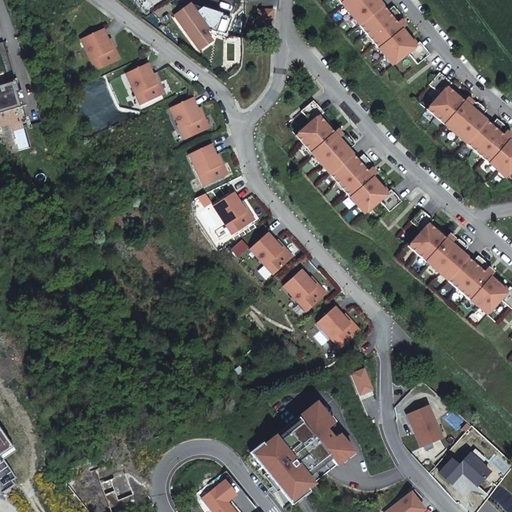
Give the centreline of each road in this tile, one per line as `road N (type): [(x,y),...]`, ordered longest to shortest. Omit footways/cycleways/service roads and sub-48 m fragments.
road 1 (residential): [(463,219),(377,145),(283,32)]
road 2 (residential): [(238,132),(253,183),(385,326)]
road 3 (residential): [(385,326),(387,439),(451,511)]
road 4 (residential): [(274,511),(226,454),(200,444),(175,450),(160,467),(157,491),(166,511)]
road 5 (residential): [(98,0),(214,89),(238,132)]
road 6 (residential): [(511,121),(400,0)]
